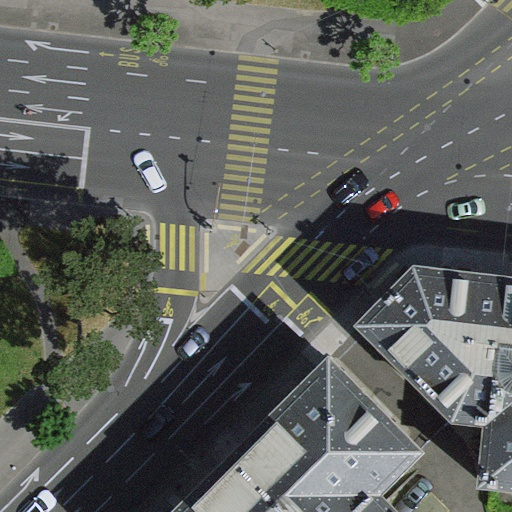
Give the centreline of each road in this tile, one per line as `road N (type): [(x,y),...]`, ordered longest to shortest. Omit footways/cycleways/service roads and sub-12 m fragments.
road 1 (secondary): [(157,406),(427,156)]
road 2 (secondary): [(157,406),(177,247),(153,128)]
road 3 (secondary): [(427,156),(153,128)]
road 4 (secondary): [(153,128),(0,109)]
road 5 (secondary): [(58,511),(157,406)]
